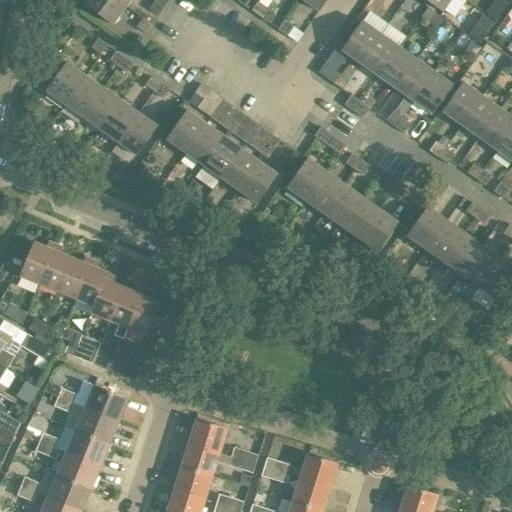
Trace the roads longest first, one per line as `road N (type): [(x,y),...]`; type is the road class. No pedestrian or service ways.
road 1 (tertiary): [(502,373),(475,369),(0,167)]
road 2 (residential): [(204,40),(198,49),(278,103),(347,0)]
road 3 (residential): [(168,392),(379,458)]
road 4 (residential): [(511,217),(377,133),(370,143)]
road 5 (residential): [(511,498),(379,458)]
road 6 (residential): [(130,511),(168,392)]
